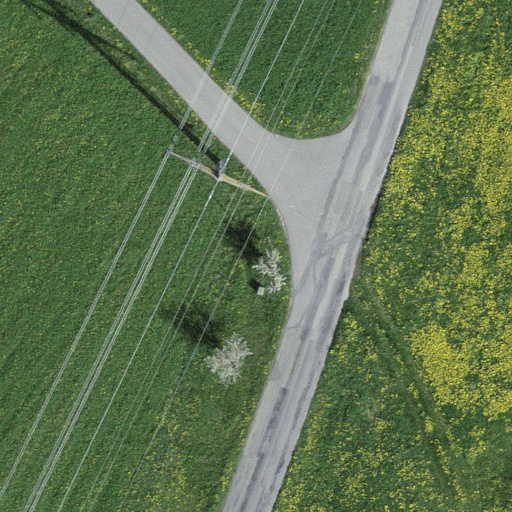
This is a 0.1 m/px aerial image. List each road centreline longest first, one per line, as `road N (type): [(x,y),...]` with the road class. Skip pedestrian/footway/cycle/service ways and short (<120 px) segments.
road 1 (unclassified): [(103,0),(255,148),(350,211)]
road 2 (unclassified): [(245,511),(350,211)]
road 3 (unclassified): [(350,211),(419,0)]
